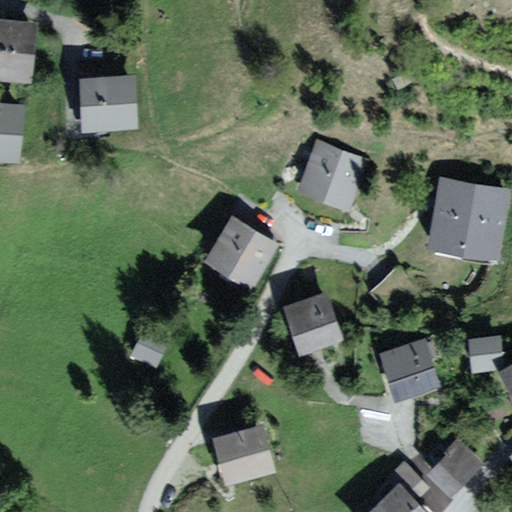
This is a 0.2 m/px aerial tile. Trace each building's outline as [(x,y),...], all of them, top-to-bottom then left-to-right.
[(42,21),(0,15),(0,80),(34,85),(42,21)] [(142,72),(86,74),(88,136),(145,134),(142,72)] [(31,104),(0,101),(0,162),(26,165),(31,104)] [(378,158),(322,139),(304,191),(360,210),(378,158)] [(511,207),(511,185),(446,174),(434,250),(503,261),(511,207)] [(287,241),(239,214),(211,261),(259,288),(287,241)] [(336,295),(290,309),(304,354),(350,339),(336,295)] [(173,339),(148,324),(131,353),(156,368),(173,339)] [(502,335),(473,337),(475,372),(505,370),(502,335)] [(432,337),(389,349),(403,400),(446,389),(432,337)] [(269,417),(217,431),(231,484),(283,471),(269,417)] [(486,457),(460,437),(429,477),(455,497),(486,457)] [(434,511),(403,483),(376,511),(434,511)]
